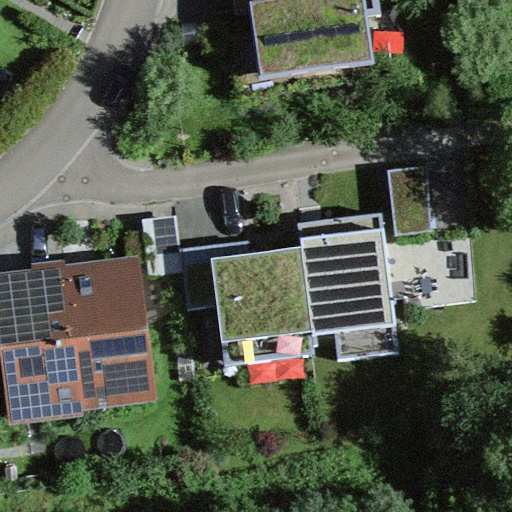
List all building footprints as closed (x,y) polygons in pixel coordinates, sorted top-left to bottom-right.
[(248,6),(260,82),(374,65),(366,18),(382,16),(379,0),(256,0),(257,4),(248,6)] [(427,167),(389,171),(394,219),(431,215),(427,167)] [(431,215),(394,219),(396,236),(433,232),(431,215)] [(183,273),(180,250),(176,216),(143,219),(144,231),(148,259),(150,276),(183,273)] [(325,240),(301,243),(302,251),(311,328),(335,326),(339,361),(399,354),(384,216),(323,222),(325,240)] [(144,231),(127,233),(131,261),(148,259),(144,231)] [(212,262),(217,262),(215,246),(180,250),(183,273),(188,311),(218,308),(212,262)] [(217,262),(212,262),(218,308),(225,368),(315,357),(311,328),(302,251),(217,262)] [(80,388),(145,380),(133,270),(67,278),(80,388)] [(67,278),(0,286),(0,288),(15,416),(83,408),(80,388),(67,278)]
